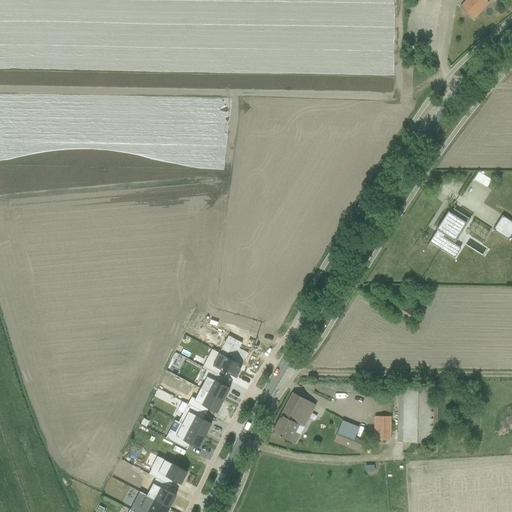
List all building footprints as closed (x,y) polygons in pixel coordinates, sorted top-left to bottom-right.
[(466,0),(459,7),(465,12),(472,19),(488,3),(485,0),(466,0)] [(439,231),(437,234),(435,232),(429,242),(453,258),(460,248),(454,244),(469,219),(453,209),(450,213),(439,231)] [(450,213),(447,211),(436,229),(439,231),(450,213)] [(511,231),(511,222),(502,215),(492,230),(506,240),(511,231)] [(416,313),(402,304),(396,314),(396,315),(397,313),(411,322),(416,313)] [(433,386),(398,385),(397,443),(437,444),(437,401),(432,401),(433,386)] [(292,393),(271,432),(294,445),(316,405),(292,393)] [(178,422),(205,436),(211,424),(202,419),(205,414),(187,405),(178,422)] [(390,441),(390,417),(374,416),(373,440),(390,441)] [(198,448),(205,436),(178,422),(174,421),(165,438),(186,449),(189,444),(198,448)] [(360,453),(365,441),(337,431),(333,442),(360,453)] [(148,474),(169,486),(172,480),(180,484),(187,472),(158,456),(148,474)] [(129,510),(133,511),(166,511),(169,508),(139,492),(129,510)]
